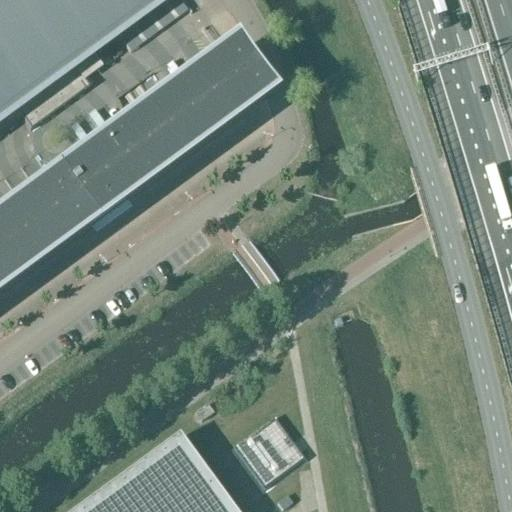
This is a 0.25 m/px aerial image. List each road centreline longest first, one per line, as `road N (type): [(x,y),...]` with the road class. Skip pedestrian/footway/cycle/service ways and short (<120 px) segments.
road 1 (secondary): [(510,511),(467,309),(365,0)]
road 2 (unclassified): [(0,361),(285,146),(283,110),(235,0)]
road 3 (motorway): [(443,0),(511,222)]
